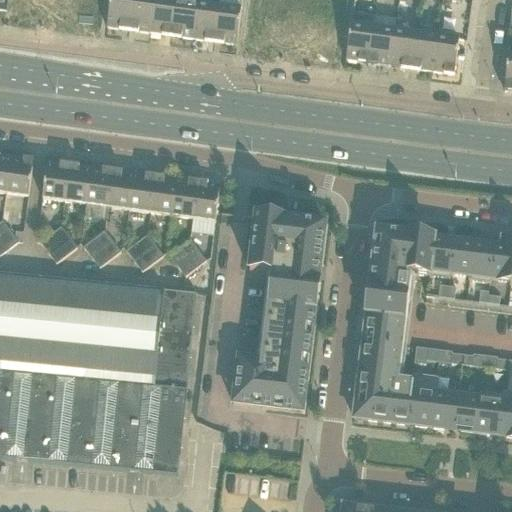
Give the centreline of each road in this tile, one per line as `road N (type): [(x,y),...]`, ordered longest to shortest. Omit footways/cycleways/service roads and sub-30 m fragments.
road 1 (primary): [(0,104),(511,171)]
road 2 (residential): [(0,129),(237,160),(360,193)]
road 3 (primary): [(511,141),(168,92)]
road 4 (unclassified): [(477,111),(236,80),(168,92)]
road 5 (residential): [(327,473),(360,193)]
road 6 (unknown): [(0,492),(191,509),(202,501),(213,440)]
road 7 (residential): [(511,496),(327,473)]
road 8 (primary): [(168,92),(0,67)]
road 9 (residential): [(360,193),(511,210)]
